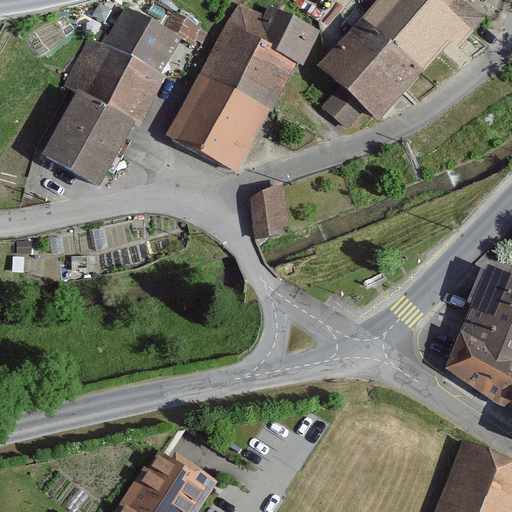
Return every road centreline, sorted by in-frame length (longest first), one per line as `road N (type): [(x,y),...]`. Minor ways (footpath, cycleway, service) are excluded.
road 1 (residential): [(222,211),(248,182),(404,122),(488,63),(511,25)]
road 2 (tertiary): [(311,358),(0,434)]
road 3 (residential): [(0,221),(162,197),(222,211)]
road 4 (tertiary): [(511,200),(363,353)]
road 5 (residential): [(511,442),(363,353)]
road 6 (residential): [(311,358),(222,211)]
